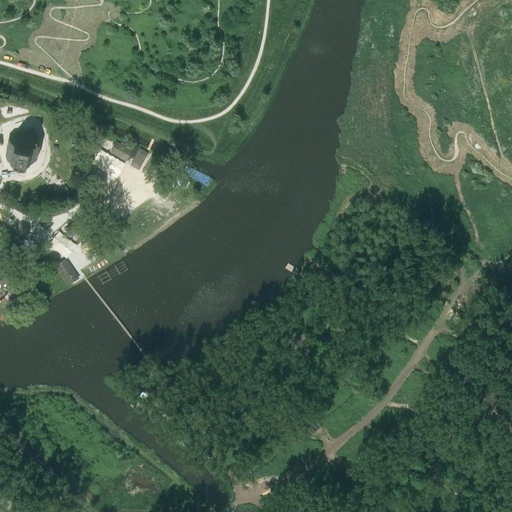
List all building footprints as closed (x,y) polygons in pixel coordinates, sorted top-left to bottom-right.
[(36,161),(39,147),(32,127),(16,134),(10,133),(7,147),(12,164),(27,167),(36,161)] [(115,142),(110,153),(125,162),(131,151),(115,142)] [(143,164),(148,155),(140,151),(135,159),(143,164)] [(122,162),(114,184),(129,189),(137,167),(122,162)] [(132,190),(149,200),(154,192),(137,182),(132,190)] [(146,203),(148,200),(132,191),(131,194),(146,203)] [(141,212),(146,204),(130,193),(124,201),(141,212)] [(65,205),(50,209),(53,217),(68,213),(65,205)] [(14,224),(17,236),(31,232),(28,221),(14,224)] [(79,278),(66,259),(54,267),(68,286),(79,278)] [(11,289),(1,302),(10,309),(20,297),(17,295),(21,291),(10,282),(7,286),(11,289)]
